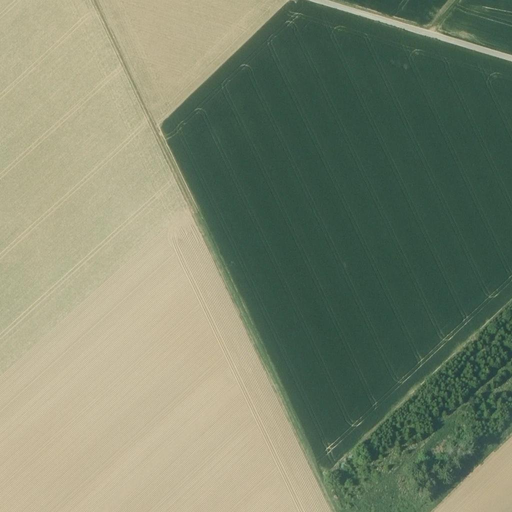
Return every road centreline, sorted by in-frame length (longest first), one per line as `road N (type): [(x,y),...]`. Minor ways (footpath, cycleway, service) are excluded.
road 1 (track): [(94,0),(335,511)]
road 2 (unclassified): [(303,0),(511,63)]
